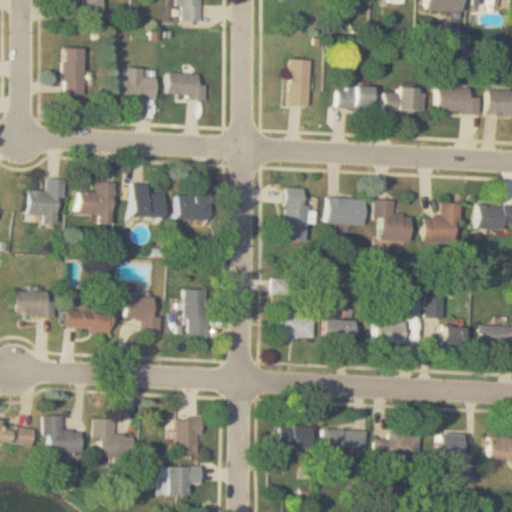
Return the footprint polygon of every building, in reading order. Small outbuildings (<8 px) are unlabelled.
[(96,0),(75,0),(76,12),(97,11),(96,0)] [(171,0),(171,20),(195,20),(195,0),(171,0)] [(420,0),(420,8),(459,9),(459,0),(420,0)] [(78,94),(78,47),(56,47),(56,94),(78,94)] [(281,105),(302,105),(304,59),(283,58),(281,105)] [(149,76),(135,76),(135,67),(118,67),(118,74),(105,74),(105,96),(149,96),(149,76)] [(199,83),(192,83),(192,71),(161,71),(161,97),(199,97),(199,83)] [(332,107),(366,107),(366,85),(332,85),(332,107)] [(473,96),(464,96),(464,86),(431,86),(431,112),(473,112),(473,96)] [(418,111),(418,88),(390,88),(390,91),(377,91),(377,111),(418,111)] [(511,88),(482,88),(481,113),(511,113),(511,88)] [(20,215),(35,215),(35,222),(50,223),(51,197),(57,198),(58,178),(39,178),(39,190),(21,190),(20,215)] [(107,181),(89,181),(88,191),(72,190),(71,213),(91,214),(91,223),(106,224),(107,181)] [(141,182),(124,182),(123,216),(157,217),(158,193),(141,192),(141,182)] [(203,185),(187,185),(187,194),(170,194),(170,219),(202,219),(203,185)] [(298,187),(279,187),(277,241),(301,242),(303,204),(297,204),(298,187)] [(358,198),(321,198),(321,224),(358,224),(358,198)] [(406,215),(387,215),(388,200),(369,200),(368,221),(374,221),(373,241),(405,241),(406,215)] [(453,202),(435,202),(435,216),(419,216),(418,242),(452,242),(453,202)] [(511,203),(472,203),(472,227),(511,227),(511,203)] [(267,294),(284,294),(284,278),(267,278),(267,294)] [(201,333),(201,289),(179,289),(179,333),(201,333)] [(7,317),(47,317),(47,292),(7,292),(7,317)] [(399,315),(416,315),(416,294),(399,294),(399,315)] [(147,316),(148,297),(120,296),(119,318),(135,319),(135,335),(155,335),(155,316),(147,316)] [(103,308),(60,307),(59,329),(103,331),(103,308)] [(308,338),(308,316),(292,316),(292,309),(284,309),(284,315),(276,315),(276,338),(308,338)] [(347,319),(317,319),(317,341),(347,341),(347,319)] [(368,343),(398,343),(398,322),(368,322),(368,343)] [(474,347),(511,347),(511,325),(474,325),(474,347)] [(459,346),(459,327),(435,327),(435,346),(459,346)] [(38,416),(38,453),(76,452),(76,431),(57,431),(57,415),(38,416)] [(170,455),(195,455),(195,417),(170,417),(170,455)] [(95,439),(94,456),(127,457),(127,435),(108,435),(108,419),(88,418),(88,438),(95,439)] [(0,443),(25,446),(28,427),(0,423),(0,443)] [(305,427),(272,426),(272,446),(305,446),(305,427)] [(361,429),(316,429),(316,449),(361,449),(361,429)] [(415,458),(415,432),(383,432),(383,439),(370,439),(370,458),(415,458)] [(460,433),(431,433),(431,455),(460,455),(460,433)] [(484,459),(511,459),(511,436),(484,436),(484,459)] [(157,466),(157,495),(182,495),(182,483),(196,483),(196,466),(157,466)]
